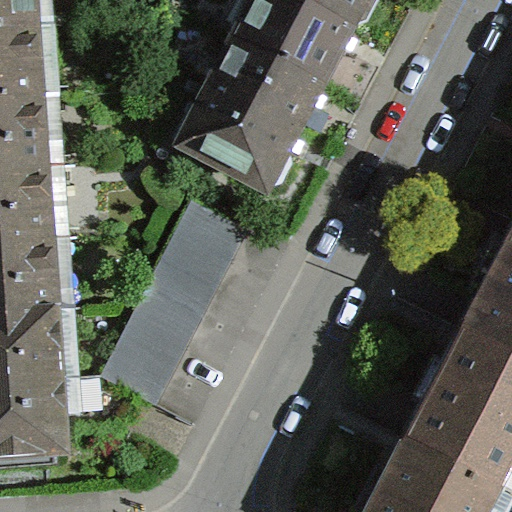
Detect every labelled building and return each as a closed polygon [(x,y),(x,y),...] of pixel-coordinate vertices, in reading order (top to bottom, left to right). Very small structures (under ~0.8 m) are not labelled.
[(0,0),(0,29),(35,27),(32,0),(0,0)] [(262,8),(244,42),(321,82),(329,68),(351,24),(304,0),(253,0),(252,2),(262,8)] [(304,0),(351,24),(353,22),(355,23),(365,20),(375,1),(374,0),(304,0)] [(0,100),(40,98),(35,27),(0,29),(0,100)] [(221,62),(231,67),(221,86),(298,127),(303,117),(321,82),(244,42),(234,37),(221,62)] [(292,139),(298,127),(221,86),(211,81),(198,106),(208,112),(190,146),(180,140),(178,143),(266,189),(268,185),(271,186),(281,183),(291,164),(288,153),(286,151),(292,139)] [(0,170),(45,167),(40,98),(0,100),(0,170)] [(0,242),(50,239),(45,167),(0,170),(0,242)] [(232,254),(245,230),(191,202),(176,231),(229,259),(232,254)] [(218,281),(229,259),(176,231),(161,260),(214,288),(218,281)] [(462,331),(511,356),(511,235),(484,288),(462,331)] [(0,313),(56,309),(50,239),(0,242),(0,313)] [(202,310),(214,288),(161,260),(146,288),(199,316),(202,310)] [(187,339),(199,316),(146,288),(131,317),(184,345),(187,339)] [(0,383),(61,379),(56,309),(0,313),(0,383)] [(116,346),(169,374),(172,369),(184,345),(131,317),(116,346)] [(406,439),(501,489),(511,467),(511,356),(462,331),(428,396),(406,439)] [(158,397),(169,374),(116,346),(101,375),(137,394),(154,403),(158,397)] [(66,451),(64,427),(116,424),(131,395),(135,397),(137,394),(101,375),(100,376),(61,379),(0,383),(0,466),(55,463),(55,452),(66,451)] [(374,500),(367,511),(488,511),(501,489),(406,439),(374,500)]
